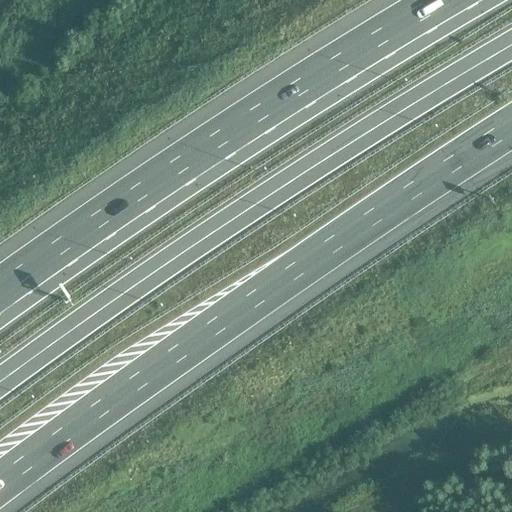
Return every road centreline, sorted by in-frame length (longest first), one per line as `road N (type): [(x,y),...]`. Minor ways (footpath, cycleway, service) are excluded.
road 1 (motorway): [(0,482),(511,124)]
road 2 (motorway): [(0,381),(168,262),(511,44)]
road 3 (motorway): [(455,0),(226,142),(0,298)]
